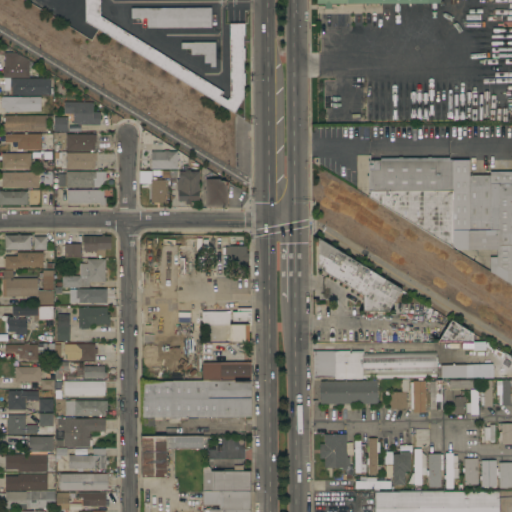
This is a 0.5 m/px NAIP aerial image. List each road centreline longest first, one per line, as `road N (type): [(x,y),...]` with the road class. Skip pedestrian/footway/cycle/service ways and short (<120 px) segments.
road 1 (residential): [(125,134),(127,511)]
road 2 (residential): [(0,222),(268,217)]
road 3 (primary): [(265,0),(268,217)]
road 4 (primary): [(292,212),(291,0)]
road 5 (primary): [(293,511),(293,302)]
road 6 (primary): [(268,303),(270,511)]
road 7 (residential): [(292,69),(470,67)]
